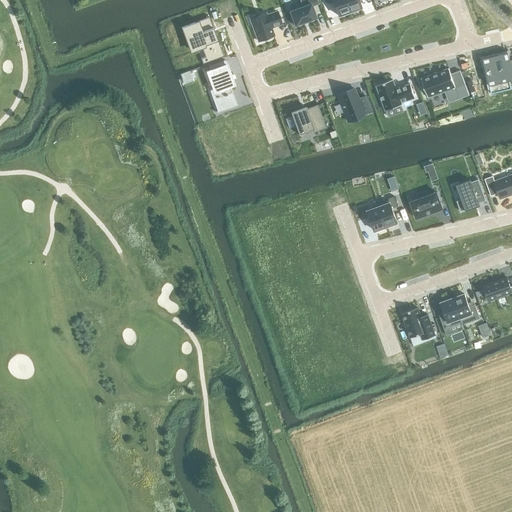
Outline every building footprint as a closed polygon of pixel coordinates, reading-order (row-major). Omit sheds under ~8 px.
[(299,0),(302,6),(289,11),(295,26),(316,18),(312,7),(319,4),(317,0),(299,0)] [(345,0),(325,0),(327,4),(333,2),(338,16),(350,12),(345,0)] [(345,0),(350,12),(351,11),(352,13),(358,11),(358,9),(361,8),(357,0),(345,0)] [(267,12),(250,18),(258,42),(276,36),(273,28),(284,24),(279,10),(268,14),(267,12)] [(184,27),(182,28),(185,38),(186,38),(191,50),(197,48),(204,46),(208,56),(201,58),(203,64),(212,60),(212,59),(210,60),(208,55),(221,50),(214,32),(212,33),(210,29),(213,28),(209,17),(184,26),(184,27)] [(509,52),(483,58),(483,60),(490,86),(510,81),(511,80),(511,53),(509,54),(509,52)] [(210,72),(207,73),(211,84),(208,85),(208,87),(215,84),(220,96),(217,97),(217,98),(216,99),(220,109),(215,111),(215,112),(234,104),(235,107),(236,106),(227,84),(233,82),(231,76),(232,76),(230,72),(229,72),(229,70),(225,60),(208,66),(210,72)] [(449,68),(421,78),(428,97),(451,89),(455,100),(469,95),(460,70),(451,74),(449,68)] [(393,79),(376,85),(385,111),(402,105),(401,103),(415,97),(410,84),(396,89),(393,79)] [(354,89),(337,95),(347,121),(374,111),(368,97),(359,101),(354,89)] [(305,107),(291,112),(299,135),(313,130),(314,133),(326,129),(317,105),(306,110),(305,107)] [(493,176),(485,179),(491,196),(498,193),(500,198),(511,194),(511,174),(495,181),(493,176)] [(470,179),(456,185),(460,194),(460,193),(462,199),(457,201),(460,211),(465,209),(466,211),(480,206),(479,203),(486,200),(478,179),(471,182),(470,179)] [(419,198),(411,202),(417,218),(443,208),(437,192),(428,195),(426,191),(418,194),(419,198)] [(389,200),(378,204),(386,227),(397,223),(392,208),(398,206),(394,196),(388,198),(389,200)] [(366,206),(360,208),(364,219),(370,216),(375,231),(386,227),(378,204),(367,208),(366,206)] [(507,277),(483,286),(489,301),(511,292),(511,286),(510,287),(507,277)] [(464,294),(453,298),(462,324),(480,318),(475,304),(469,306),(464,294)] [(446,315),(440,317),(447,335),(464,329),(462,324),(453,298),(441,302),(446,315)] [(418,307),(401,313),(410,338),(421,334),(423,340),(436,335),(428,313),(421,315),(418,307)]
